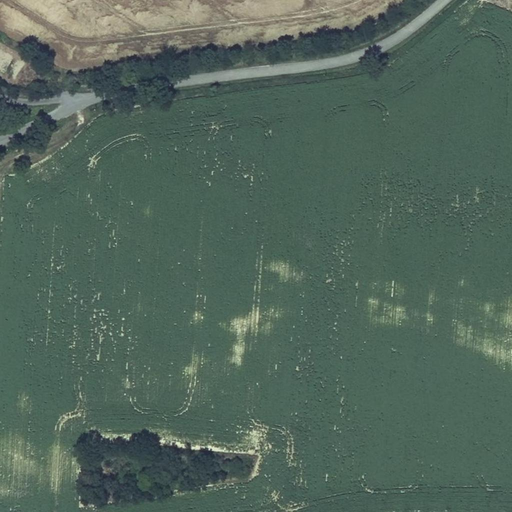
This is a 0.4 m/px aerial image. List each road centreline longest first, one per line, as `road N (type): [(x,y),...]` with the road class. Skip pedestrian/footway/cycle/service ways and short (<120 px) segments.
road 1 (tertiary): [(442,0),(359,56),(109,92),(0,140)]
road 2 (track): [(0,219),(1,173),(83,126),(76,104)]
